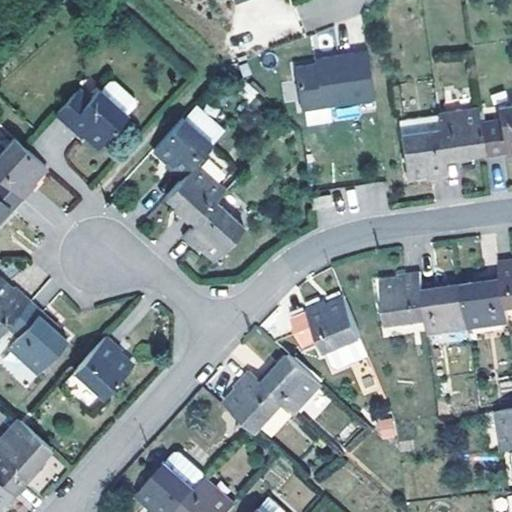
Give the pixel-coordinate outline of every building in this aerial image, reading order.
[(326,70),(317,71),(298,74),(303,116),(377,106),(370,59),(325,65),(326,70)] [(112,87),(103,96),(128,120),(137,111),(137,106),(116,86),(112,87)] [(81,93),(57,119),(83,143),(87,139),(101,153),(130,121),(128,120),(103,96),(101,94),(92,103),(81,93)] [(500,124),(479,127),(483,157),(484,162),(511,157),(511,109),(499,112),(500,124)] [(478,115),(441,119),(447,166),(467,164),(466,159),(483,157),(479,127),(478,115)] [(441,119),(400,124),(408,180),(427,177),(428,181),(448,179),(447,166),(441,119)] [(186,123),(158,154),(173,168),(169,171),(184,185),(198,170),(216,150),(186,123)] [(16,140),(0,158),(0,178),(26,201),(39,186),(36,182),(48,169),(16,140)] [(184,185),(169,201),(183,213),(180,217),(194,231),(218,206),(227,196),(198,170),(184,185)] [(0,225),(2,227),(26,201),(0,178),(0,225)] [(351,186),(355,216),(388,212),(384,183),(351,186)] [(333,199),(314,202),(315,213),(335,210),(333,199)] [(194,231),(185,241),(200,254),(204,251),(219,264),(248,233),(218,206),(194,231)] [(511,262),(501,264),(502,277),(507,311),(511,310),(511,262)] [(389,328),(428,323),(424,290),(422,277),(401,280),(402,284),(384,287),(389,328)] [(464,288),(470,330),(509,324),(507,311),(502,277),(481,280),(482,285),(464,288)] [(10,329),(34,303),(18,289),(15,293),(0,280),(0,279),(0,336),(2,338),(10,329)] [(428,323),(431,336),(470,330),(464,288),(446,291),(444,285),(424,290),(428,323)] [(59,325),(34,303),(10,329),(20,339),(12,348),(41,374),(70,344),(55,331),(59,325)] [(304,350),(321,343),(326,358),(329,357),(334,371),(340,374),(371,361),(364,343),(348,303),(330,310),(328,306),(309,314),(310,318),(294,324),(304,350)] [(124,351),(110,340),(78,375),(107,401),(135,368),(120,357),(124,351)] [(323,387),(291,357),(281,368),(277,372),(274,369),(259,383),(286,409),(294,415),(323,387)] [(260,439),(286,409),(259,383),(251,377),(239,390),(242,395),(238,399),(228,409),(252,432),(260,439)] [(331,403),(315,423),(335,438),(350,418),(331,403)] [(511,452),(511,413),(499,415),(505,453),(511,452)] [(392,418),(376,421),(380,439),(396,436),(392,418)] [(0,456),(4,461),(0,465),(0,483),(12,496),(17,500),(44,469),(41,465),(53,450),(23,422),(0,447),(0,456)] [(176,457),(168,466),(198,493),(206,484),(206,477),(182,457),(176,457)] [(152,511),(181,511),(198,493),(168,466),(140,498),(154,511),(152,511)] [(0,511),(2,511),(0,510),(12,496),(0,483),(0,511)] [(233,511),(236,509),(207,483),(206,484),(198,493),(181,511),(233,511)] [(283,511),(272,501),(262,511),(283,511)]
